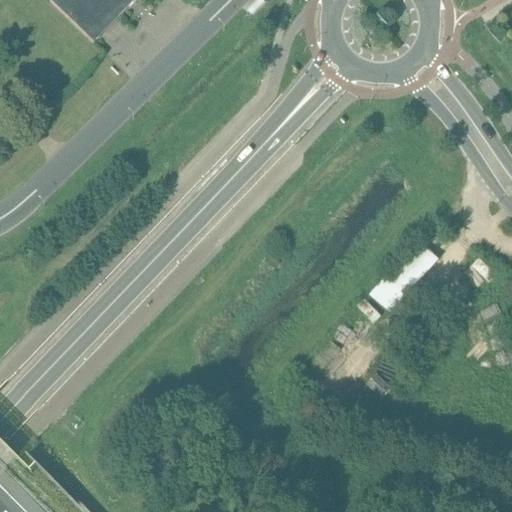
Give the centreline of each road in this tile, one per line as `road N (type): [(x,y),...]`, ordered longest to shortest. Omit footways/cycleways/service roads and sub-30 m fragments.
road 1 (tertiary): [(0,423),(233,178)]
road 2 (unclassified): [(232,0),(112,124),(0,219)]
road 3 (tertiary): [(396,72),(438,107),(511,207)]
road 4 (tertiary): [(330,39),(322,64),(233,178)]
road 5 (tertiary): [(233,178),(337,80),(363,72)]
road 6 (tertiary): [(511,170),(426,47)]
